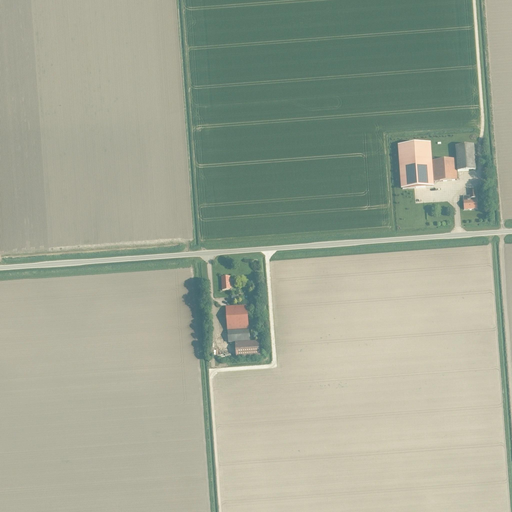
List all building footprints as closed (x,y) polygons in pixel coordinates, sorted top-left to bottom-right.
[(429,143),(399,145),(402,189),(432,187),(429,143)] [(463,146),(455,146),(457,172),(475,170),(473,145),(466,146),(466,143),(463,144),(463,146)] [(434,181),(457,180),(455,159),(432,161),(434,181)] [(464,210),(477,209),(475,189),(469,190),(469,198),(470,198),(470,200),(463,201),(464,210)] [(221,277),(222,288),(222,290),(231,290),(230,277),(221,277)] [(226,307),(227,331),(247,330),(246,306),(226,307)] [(247,330),(227,331),(227,342),(248,341),(247,330)] [(258,342),(234,343),(235,358),(259,357),(258,342)]
